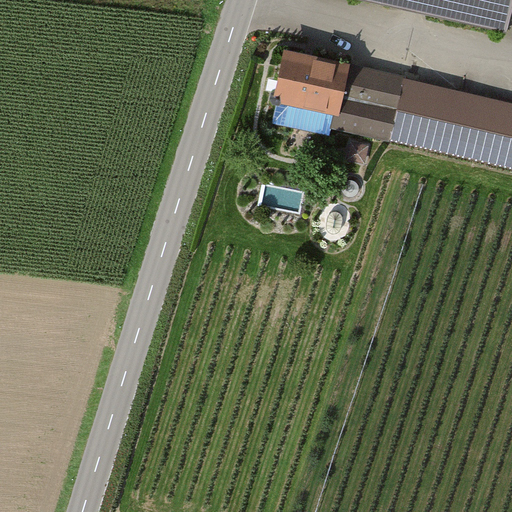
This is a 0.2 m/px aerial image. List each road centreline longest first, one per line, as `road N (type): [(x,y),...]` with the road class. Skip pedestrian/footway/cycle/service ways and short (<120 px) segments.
road 1 (tertiary): [(84,511),(243,0)]
road 2 (track): [(260,0),(511,55)]
